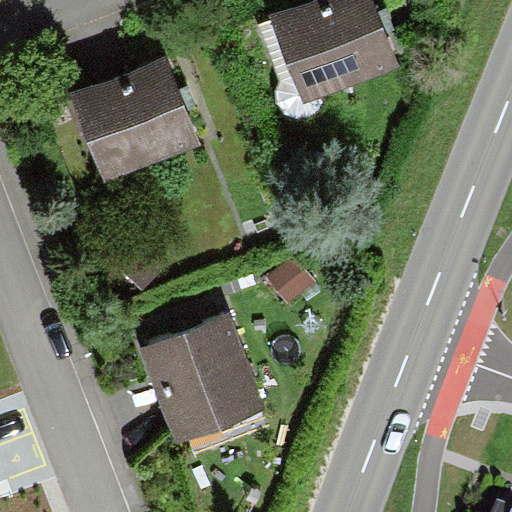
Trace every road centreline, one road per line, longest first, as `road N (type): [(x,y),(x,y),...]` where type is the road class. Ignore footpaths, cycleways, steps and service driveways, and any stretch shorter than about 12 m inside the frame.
road 1 (residential): [(104,511),(0,241)]
road 2 (tertiary): [(511,97),(416,332)]
road 3 (tertiary): [(416,332),(345,511)]
